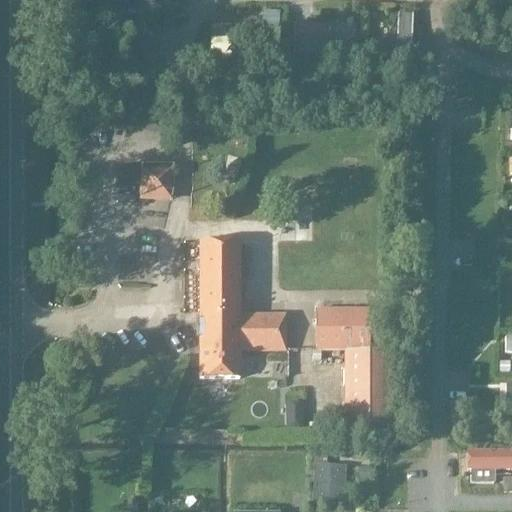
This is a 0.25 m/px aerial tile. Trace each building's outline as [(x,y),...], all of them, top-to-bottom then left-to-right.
[(292,52),(315,50),(314,22),(291,23),(292,52)] [(172,204),(172,171),(139,171),(139,204),(172,204)] [(139,245),(140,259),(157,258),(156,245),(139,245)] [(284,354),(284,318),(239,318),(239,245),(198,245),(198,381),(238,381),(238,354),(284,354)] [(193,246),(180,251),(185,263),(198,258),(193,246)] [(315,353),(368,353),(367,312),(314,312),(315,353)] [(343,355),(343,432),(392,431),(392,355),(343,355)] [(511,447),(462,446),(462,464),(476,464),(476,467),(511,468),(511,447)] [(311,464),(310,500),(342,501),(342,465),(311,464)] [(499,495),(511,494),(511,472),(498,473),(499,495)]
